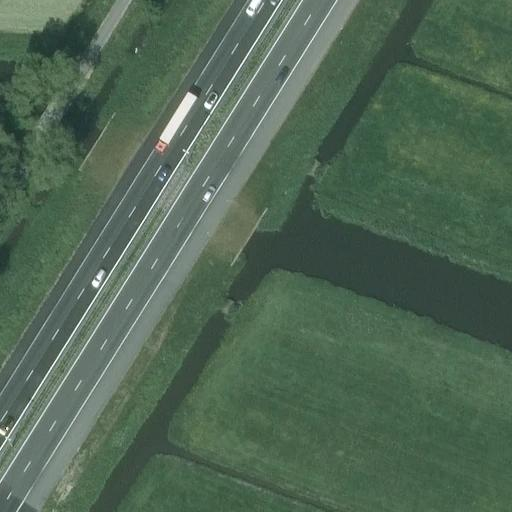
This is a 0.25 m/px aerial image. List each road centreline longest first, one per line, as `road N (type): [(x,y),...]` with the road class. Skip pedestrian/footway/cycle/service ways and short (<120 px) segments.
road 1 (motorway): [(0,510),(320,0)]
road 2 (motorway): [(265,0),(0,424)]
road 3 (unclassified): [(0,204),(129,0)]
